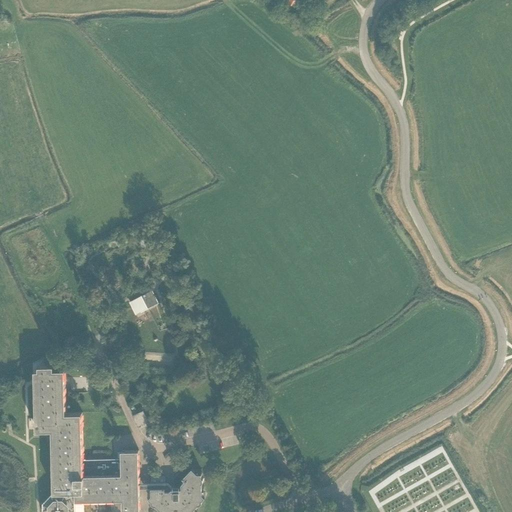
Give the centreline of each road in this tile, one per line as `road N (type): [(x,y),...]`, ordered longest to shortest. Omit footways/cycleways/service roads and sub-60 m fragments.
road 1 (unclassified): [(340,491),(361,463),(475,395),(502,348),(490,306),(441,265),(407,197),(402,119),(364,54),(365,24),(381,0)]
road 2 (track): [(98,348),(41,219),(76,203),(25,59)]
road 3 (residential): [(300,498),(259,433),(144,444),(98,348)]
